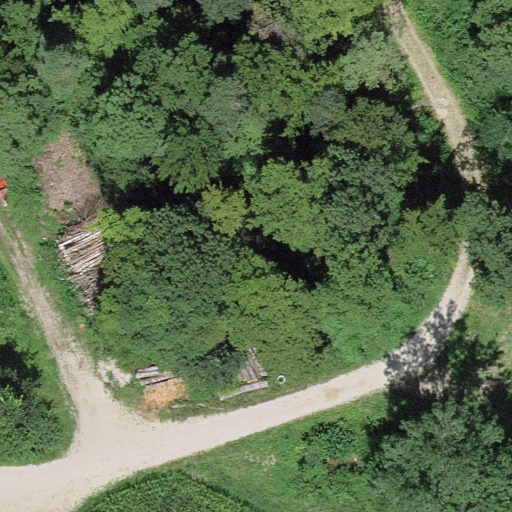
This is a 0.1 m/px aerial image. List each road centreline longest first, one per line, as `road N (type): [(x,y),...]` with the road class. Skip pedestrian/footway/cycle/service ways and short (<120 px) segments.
road 1 (track): [(79,468),(397,367),(467,262),(457,170),(398,0)]
road 2 (track): [(79,468),(0,250)]
road 3 (track): [(397,367),(511,434)]
